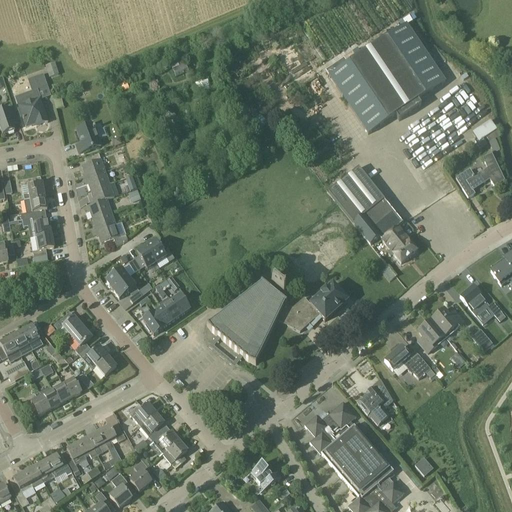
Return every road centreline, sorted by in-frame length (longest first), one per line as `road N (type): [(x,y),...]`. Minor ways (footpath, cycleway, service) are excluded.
road 1 (residential): [(280,410),(511,228)]
road 2 (residential): [(85,296),(57,158),(41,149),(0,157)]
road 3 (residential): [(26,452),(157,381)]
